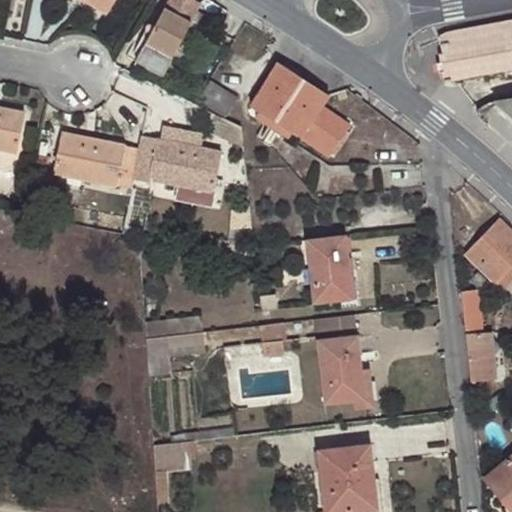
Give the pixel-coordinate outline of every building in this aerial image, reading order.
[(103,0),(99,7),(108,13),(115,0),(103,0)] [(202,2),(197,0),(168,0),(136,60),(163,75),(173,57),(192,21),(202,2)] [(511,20),(447,31),(438,37),(442,54),(440,55),(441,63),(437,63),(439,73),(442,73),(444,81),(511,68),(511,20)] [(207,29),(192,21),(173,57),(188,64),(207,29)] [(276,121),(302,78),(280,64),(252,105),(261,111),(276,121)] [(329,95),(302,78),(276,121),(292,131),(332,157),(352,126),(322,107),(329,95)] [(199,101),(225,117),(237,98),(211,82),(199,101)] [(511,98),(493,102),(511,118),(511,98)] [(0,149),(18,153),(22,132),(12,130),(16,111),(0,107),(0,149)] [(12,130),(22,132),(25,113),(16,111),(12,130)] [(256,118),(272,128),(276,121),(261,111),(256,118)] [(276,121),(272,128),(287,138),(292,131),(276,121)] [(63,135),(59,155),(70,157),(73,137),(63,135)] [(55,173),(130,189),(131,185),(133,179),(148,182),(149,180),(213,193),(217,171),(207,169),(210,151),(142,137),(139,150),(73,137),(70,157),(59,155),(55,173)] [(207,169),(217,171),(221,153),(210,151),(207,169)] [(130,189),(121,234),(134,237),(145,187),(131,185),(130,189)] [(466,253),(496,282),(511,264),(511,232),(499,220),(466,253)] [(346,235),(307,240),(314,303),(354,299),(346,235)] [(511,264),(496,282),(504,291),(511,282),(511,264)] [(469,280),(480,290),(488,282),(477,272),(469,280)] [(460,291),(470,382),(496,379),(495,367),(491,333),(484,333),(481,304),(488,304),(488,289),(480,290),(460,291)] [(277,295),(260,296),(261,310),(278,309),(277,295)] [(201,314),(144,321),(146,339),(203,331),(201,314)] [(288,339),(285,322),(262,325),(260,325),(262,341),(283,339),(288,339)] [(203,331),(146,339),(147,359),(169,356),(205,352),(203,331)] [(325,403),(365,399),(358,335),(318,339),(325,403)] [(283,339),(262,341),(263,354),(285,351),(283,339)] [(169,356),(147,359),(148,375),(171,373),(169,356)] [(188,440),(153,445),(155,471),(168,469),(191,467),(188,440)] [(357,445),(365,511),(378,509),(370,444),(357,445)] [(318,451),(325,511),(355,511),(365,511),(357,445),(318,451)] [(511,509),(511,457),(487,477),(511,509)] [(168,469),(155,471),(157,505),(171,503),(168,469)]
